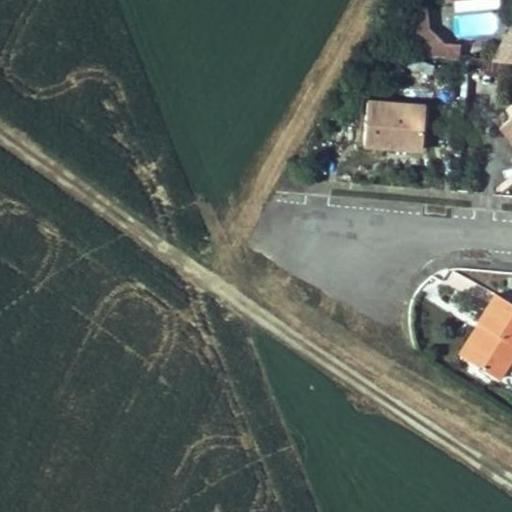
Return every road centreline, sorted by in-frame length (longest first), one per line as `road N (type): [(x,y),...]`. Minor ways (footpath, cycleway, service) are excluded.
road 1 (track): [(0,124),(208,269),(511,438)]
road 2 (track): [(208,269),(278,326),(511,474)]
road 3 (residential): [(362,250),(474,236),(511,240)]
